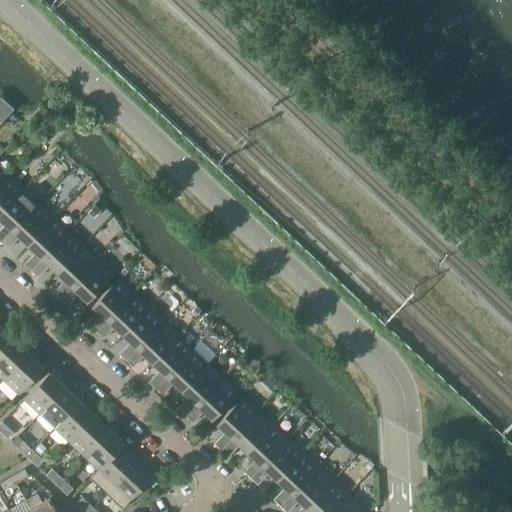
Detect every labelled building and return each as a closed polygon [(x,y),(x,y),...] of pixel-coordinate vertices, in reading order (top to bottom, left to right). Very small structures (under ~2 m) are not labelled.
[(0,183),(8,175),(0,167),(0,183)] [(0,213),(23,189),(8,175),(0,183),(0,213)] [(0,240),(2,242),(38,203),(23,189),(0,213),(0,217),(6,223),(0,229),(0,240)] [(28,244),(53,217),(38,203),(2,242),(8,248),(10,248),(20,236),(28,244)] [(32,270),(68,232),(53,217),(28,244),(36,252),(26,263),(26,265),(32,270)] [(58,272),(83,246),(68,232),(32,270),(38,276),(40,276),(50,265),(58,272)] [(62,299),(98,260),(83,246),(58,272),(66,279),(55,291),(55,293),(62,299)] [(98,260),(62,299),(68,304),(69,304),(80,293),(89,301),(113,274),(98,260)] [(97,331),(133,293),(118,279),(93,305),(102,313),(91,324),(91,326),(97,331)] [(123,333),(148,307),(133,293),(97,331),(103,338),(105,338),(116,326),(123,333)] [(199,306),(194,312),(198,316),(203,311),(199,306)] [(127,360),(163,321),(148,307),(123,333),(131,341),(121,353),(121,354),(127,360)] [(153,362),(178,335),(163,321),(127,360),(133,366),(135,366),(145,354),(153,362)] [(0,325),(0,355),(15,339),(0,325)] [(157,388),(193,349),(178,335),(153,362),(161,369),(150,381),(150,382),(157,388)] [(15,339),(0,355),(0,374),(5,379),(30,353),(15,339)] [(183,390),(208,364),(193,349),(157,388),(163,394),(164,394),(175,382),(183,390)] [(30,353),(5,379),(20,393),(45,367),(30,353)] [(187,417),(223,378),(208,364),(183,390),(191,397),(180,409),(180,410),(187,417)] [(40,412),(65,386),(50,372),(25,398),(40,412)] [(223,378),(187,417),(192,422),(194,422),(204,410),(213,418),(238,392),(223,378)] [(55,427),(80,400),(65,386),(40,412),(55,427)] [(221,449),(258,410),(243,396),(217,423),(226,431),(215,442),(215,444),(221,449)] [(80,400),(55,427),(70,441),(95,415),(80,400)] [(247,451),(273,424),(258,410),(221,449),(228,455),(229,455),(240,444),(247,451)] [(85,455),(110,429),(95,415),(70,441),(85,455)] [(3,421),(0,424),(0,430),(8,438),(14,431),(3,421)] [(251,477),(288,438),(273,424),(247,451),(256,459),(245,470),(245,472),(251,477)] [(110,429),(85,455),(99,468),(100,470),(124,445),(125,443),(110,429)] [(277,479),(303,453),(288,438),(251,477),(257,483),(259,483),(270,472),(277,479)] [(27,456),(33,450),(23,440),(17,446),(27,456)] [(107,493),(139,459),(124,445),(100,470),(99,468),(90,477),(107,493)] [(33,450),(27,456),(38,466),(44,460),(33,450)] [(281,506),(318,467),(303,453),(277,479),(285,487),(275,498),(275,500),(281,506)] [(139,459),(107,493),(123,508),(157,473),(155,471),(153,473),(139,459)] [(308,507),(333,481),(318,467),(281,506),(287,511),(289,511),(300,500),(308,507)] [(12,475),(16,483),(29,475),(25,468),(12,475)] [(58,485),(64,478),(52,468),(46,474),(58,485)] [(16,483),(12,475),(0,482),(4,490),(16,483)] [(64,478),(58,485),(68,494),(74,488),(64,478)] [(331,511),(348,495),(333,481),(308,507),(312,511),(331,511)] [(348,495),(331,511),(360,511),(363,509),(348,495)] [(58,511),(50,497),(32,508),(31,509),(32,511),(58,511)] [(86,511),(88,511),(93,507),(83,497),(77,503),(86,511)] [(27,500),(9,509),(10,511),(32,511),(31,509),(32,508),(27,500)]
